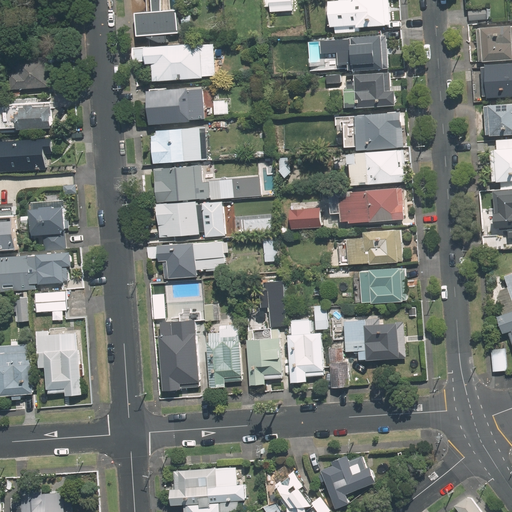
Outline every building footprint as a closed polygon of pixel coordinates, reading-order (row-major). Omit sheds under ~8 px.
[(294,0),(273,0),(274,10),(295,9),(294,0)] [(392,24),(391,0),(335,0),(336,25),(339,24),(339,31),(364,30),(363,25),(392,24)] [(178,9),(148,10),(149,33),(158,33),(159,42),(170,41),(169,34),(179,33),(178,9)] [(511,25),(482,27),(483,56),(511,54),(511,25)] [(326,39),(327,61),(343,59),(343,64),(353,63),(353,70),(392,67),(390,34),(326,39)] [(218,43),(136,46),(136,60),(153,60),(153,64),(158,63),(159,80),(205,78),(205,75),(219,74),(218,43)] [(49,56),(16,57),(17,90),(50,90),(49,56)] [(511,61),(483,63),(485,96),(511,94),(511,61)] [(347,80),(349,107),(401,103),(399,88),(394,88),(393,71),(359,74),(360,80),(347,80)] [(155,120),(155,123),(207,120),(206,103),(201,103),(200,86),(154,89),(155,111),(152,111),(152,120),(155,120)] [(232,99),(216,98),(215,115),(232,116),(232,99)] [(55,101),(2,102),(3,130),(55,128),(55,101)] [(511,102),(489,103),(489,133),(511,132),(511,102)] [(406,110),(360,114),(360,118),(353,118),(355,137),(361,136),(362,150),(409,146),(406,110)] [(155,135),(156,161),(206,158),(205,128),(162,130),(162,134),(155,135)] [(55,139),(22,138),(21,169),(48,170),(48,152),(55,152),(55,139)] [(511,145),(493,146),(495,180),(502,179),(503,186),(511,185),(511,145)] [(406,148),(353,153),(356,184),(409,179),(406,148)] [(159,167),(161,201),(239,196),(238,179),(206,180),(206,164),(159,167)] [(511,186),(497,188),(499,226),(507,226),(508,237),(511,236),(511,186)] [(406,187),(334,190),(335,212),(346,212),(346,221),(408,218),(406,187)] [(45,203),(35,204),(36,234),(45,233),(46,249),(69,248),(67,199),(61,199),(61,192),(45,193),(45,203)] [(227,200),(207,201),(208,236),(229,235),(227,200)] [(163,236),(203,234),(203,230),(206,230),(206,204),(202,204),(202,201),(162,202),(163,236)] [(2,204),(5,251),(22,249),(19,203),(2,204)] [(286,226),(321,226),(320,209),(285,209),(286,226)] [(342,237),(342,263),(408,261),(407,229),(370,229),(370,237),(342,237)] [(229,241),(152,244),(153,259),(162,258),(162,261),(166,261),(167,276),(202,274),(202,269),(220,268),(220,262),(230,262),(229,241)] [(75,251),(0,256),(0,290),(43,288),(43,283),(70,281),(69,265),(76,264),(75,251)] [(408,267),(362,268),(363,303),(409,301),(408,267)] [(511,272),(508,274),(511,283),(511,286),(498,292),(507,314),(502,316),(509,333),(511,331),(511,272)] [(211,280),(193,282),(194,296),(213,294),(211,280)] [(288,280),(269,280),(269,289),(263,289),(263,307),(271,307),(271,311),(274,311),(274,325),(288,325),(288,301),(295,301),(295,291),(288,291),(288,280)] [(182,287),(158,287),(159,319),(182,319),(182,287)] [(69,291),(39,292),(39,312),(70,311),(69,291)] [(32,296),(18,296),(18,313),(32,313),(32,296)] [(221,303),(207,304),(208,321),(222,320),(221,303)] [(330,327),(329,303),(318,304),(319,321),(322,321),(322,327),(330,327)] [(340,308),(331,308),(332,319),(333,319),(334,339),(344,338),(344,331),(345,331),(345,323),(341,323),(340,308)] [(384,317),(346,318),(347,351),(360,351),(361,358),(408,357),(407,322),(384,322),(384,317)] [(314,318),(292,319),(295,381),(312,380),(311,373),(328,372),(325,330),(315,331),(314,318)] [(168,326),(165,326),(167,390),(186,389),(186,382),(203,382),(203,360),(206,359),(206,342),(200,342),(200,331),(197,331),(197,325),(186,326),(186,320),(168,320),(168,326)] [(223,331),(211,331),(214,388),(230,387),(230,376),(246,375),(244,336),(241,336),(240,323),(223,324),(223,331)] [(260,328),(251,329),(253,385),(270,384),(269,377),(285,377),(284,327),(275,327),(275,336),(261,337),(260,328)] [(85,382),(82,330),(42,332),(44,366),(51,365),(53,395),(83,393),(82,383),(85,382)] [(34,343),(1,345),(4,396),(15,395),(15,400),(25,399),(25,395),(37,395),(34,343)] [(345,345),(333,345),(334,388),(353,387),(353,360),(345,360),(345,345)] [(341,464),(326,469),(341,508),(355,502),(352,493),(381,481),(375,467),(371,469),(365,455),(352,460),(350,454),(344,457),(348,465),(342,467),(341,464)] [(238,466),(177,469),(177,487),(175,487),(175,505),(190,504),(190,511),(227,511),(244,511),(244,500),(252,500),(251,481),(239,482),(238,466)] [(296,468),(278,483),(302,511),(307,507),(310,511),(331,511),(335,509),(322,494),(316,499),(306,486),(309,484),(296,468)] [(78,511),(78,490),(30,491),(31,511),(21,511),(78,511)] [(287,511),(277,497),(266,505),(271,511),(287,511)] [(452,511),(485,511),(475,497),(452,511)]
